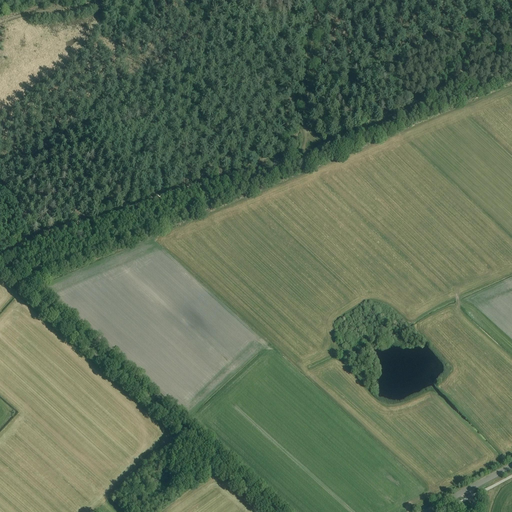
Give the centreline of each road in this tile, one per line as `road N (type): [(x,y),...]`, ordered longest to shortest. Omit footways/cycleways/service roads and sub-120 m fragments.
road 1 (track): [(275,511),(0,257)]
road 2 (track): [(0,257),(77,219),(315,147)]
road 3 (track): [(511,47),(394,116),(315,147)]
road 4 (track): [(315,147),(303,107),(316,0)]
